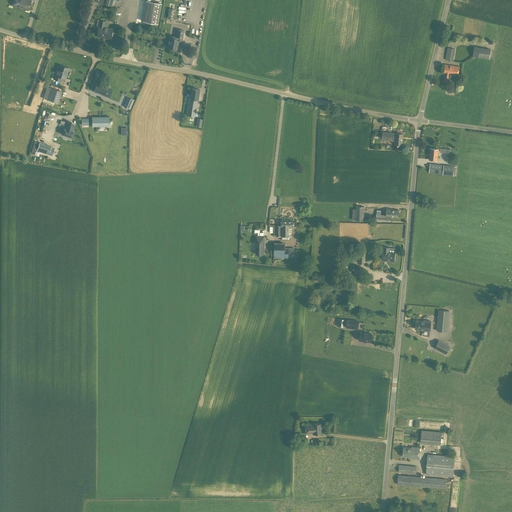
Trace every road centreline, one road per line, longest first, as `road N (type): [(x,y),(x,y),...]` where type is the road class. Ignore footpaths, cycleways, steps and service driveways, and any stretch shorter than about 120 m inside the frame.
road 1 (unclassified): [(419,120),(0,29)]
road 2 (tertiary): [(383,511),(419,120)]
road 3 (unknown): [(282,93),(270,233)]
road 4 (tertiary): [(419,120),(448,0)]
